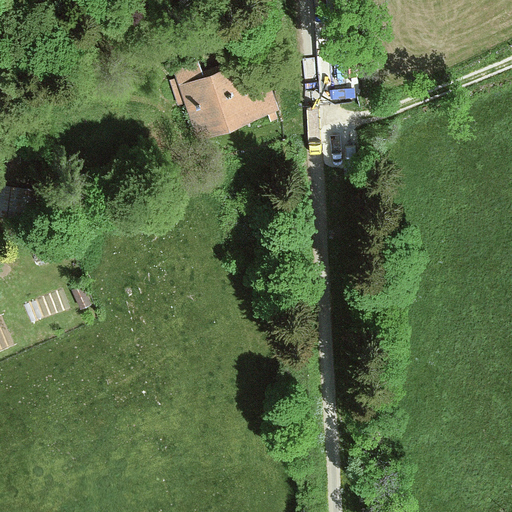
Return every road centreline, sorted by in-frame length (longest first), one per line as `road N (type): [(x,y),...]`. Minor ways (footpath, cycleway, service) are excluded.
road 1 (unclassified): [(337,511),(305,0)]
road 2 (track): [(312,93),(334,116),(370,122),(398,99),(511,56)]
